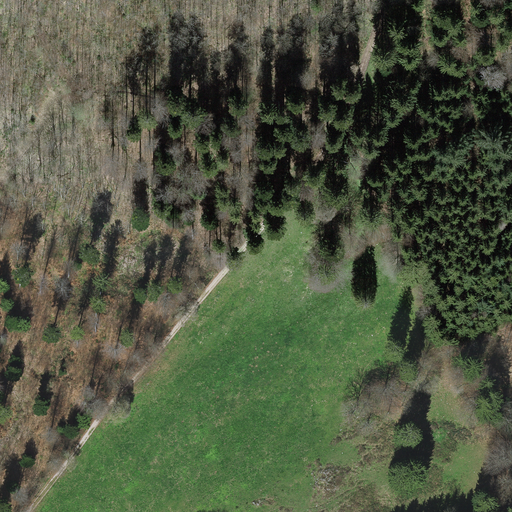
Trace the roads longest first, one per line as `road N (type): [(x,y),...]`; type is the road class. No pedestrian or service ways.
road 1 (track): [(393,0),(326,144),(281,209),(32,511)]
road 2 (track): [(129,71),(69,109),(0,189)]
